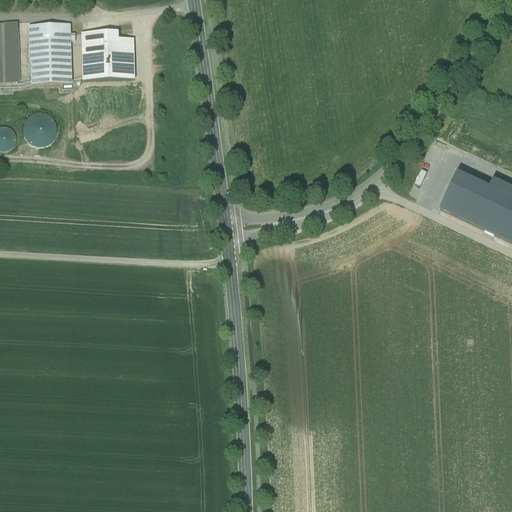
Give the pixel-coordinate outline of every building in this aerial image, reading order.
[(17,25),(0,25),(0,85),(19,85),(17,25)] [(70,28),(30,29),(31,87),(72,86),(70,28)] [(118,35),(82,36),(83,83),(134,82),(133,42),(118,42),(118,35)] [(39,116),(34,117),(29,119),(26,123),(23,127),(22,132),(23,137),(25,142),(28,146),(33,149),(38,150),(43,150),(48,148),(52,145),(55,141),(57,136),(57,131),(55,126),(53,122),(49,118),(44,116),(39,116)] [(1,130),(0,130),(0,153),(3,154),(8,154),(12,151),(14,147),(16,143),(15,139),(13,134),(10,131),(6,130),(1,130)]
